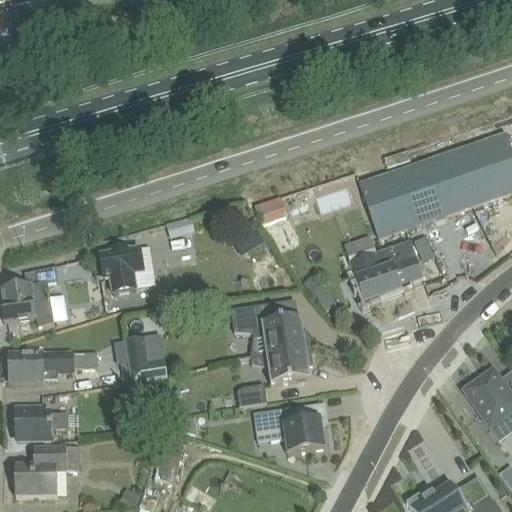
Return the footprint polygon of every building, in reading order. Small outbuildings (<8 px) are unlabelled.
[(511,151),(507,136),(360,187),(379,242),(511,196),(511,151)] [(284,205),(263,207),(264,222),(285,220),(284,205)] [(254,224),(239,234),(251,254),(267,244),(254,224)] [(419,256),(430,250),(425,240),(414,246),(419,256)] [(376,257),(351,266),(365,307),(403,294),(401,289),(413,285),(422,282),(424,281),(417,261),(411,245),(376,257)] [(141,250),(101,258),(106,281),(112,280),(115,297),(137,293),(134,277),(146,274),(141,250)] [(55,326),(50,296),(49,287),(46,272),(34,275),(36,288),(2,293),(5,308),(2,309),(5,327),(36,322),(39,330),(43,329),(43,330),(55,326)] [(272,307),(232,314),(234,331),(235,336),(254,338),(251,361),(239,363),(267,359),(311,352),(308,336),(304,336),(304,333),(304,331),(302,321),(299,322),(275,325),(275,321),(272,307)] [(128,343),(125,344),(128,366),(132,387),(132,388),(133,388),(150,385),(168,382),(165,363),(164,363),(149,366),(145,341),(128,343)] [(267,359),(239,363),(239,364),(251,362),(252,369),(269,372),(271,387),(271,388),(311,382),(309,369),(313,369),(311,354),(311,352),(267,359)] [(100,355),(29,358),(9,358),(10,386),(30,386),(46,385),(46,384),(61,384),(61,376),(77,376),(76,372),(100,371),(100,355)] [(490,433),(491,433),(511,418),(511,397),(502,382),(494,372),(463,394),(490,433)] [(243,391),(238,396),(240,411),(268,407),(268,406),(266,388),(243,391)] [(326,407),(254,418),(254,419),(266,417),(270,445),(286,443),(288,458),(326,453),(321,422),(308,424),(306,411),(326,408),(326,407)] [(45,412),(35,412),(15,413),(15,423),(18,423),(18,445),(53,444),(53,432),(71,433),(71,418),(45,419),(45,412)] [(166,413),(152,414),(154,431),(168,430),(166,413)] [(198,439),(196,422),(174,425),(176,433),(198,439)] [(80,475),(79,451),(34,452),(35,470),(16,470),(16,501),(58,500),(58,477),(68,476),(67,475),(80,475)] [(511,468),(500,476),(511,492),(511,468)] [(507,511),(504,507),(480,473),(458,489),(452,480),(431,494),(428,490),(409,503),(415,511),(470,511),(472,511),(497,511),(504,508),(506,511),(507,511)] [(131,494),(126,504),(136,509),(141,499),(131,494)]
